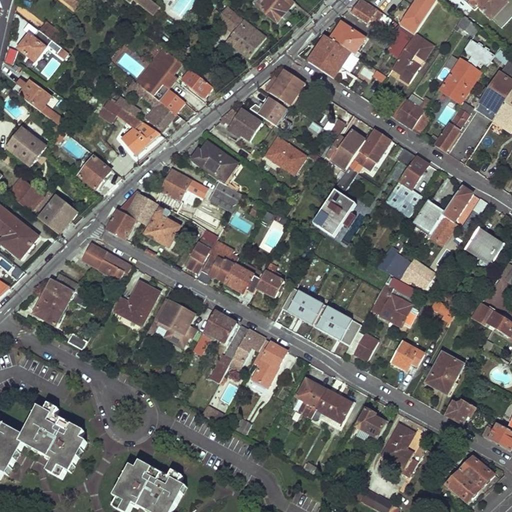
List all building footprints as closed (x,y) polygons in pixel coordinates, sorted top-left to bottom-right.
[(66,0),(65,2),(75,10),(83,0),(66,0)] [(127,0),(131,4),(134,0),(147,10),(154,1),(152,0),(127,0)] [(263,0),(257,8),(278,25),(296,4),(290,0),(263,0)] [(359,0),(351,13),(374,29),(383,15),(373,8),(360,0),(359,0)] [(400,26),(416,37),(441,0),(416,0),(418,2),(400,26)] [(476,9),(479,7),(493,19),(509,1),(508,0),(471,0),(473,1),(470,4),(476,9)] [(162,7),(154,1),(147,10),(155,17),(162,7)] [(383,15),(392,21),(396,15),(387,7),(378,1),(373,8),(383,15)] [(227,41),(249,59),(266,37),(226,6),(218,17),(235,31),(227,41)] [(458,26),(474,39),(480,30),(464,17),(458,26)] [(39,31),(51,41),(58,32),(46,23),(39,31)] [(353,55),(358,58),(369,41),(347,27),(340,36),(338,35),(333,42),(353,55)] [(20,49),(36,62),(49,47),(58,54),(62,50),(58,46),(51,41),(39,31),(34,37),(32,35),(20,49)] [(51,41),(58,46),(65,37),(58,32),(51,41)] [(401,78),(410,84),(420,69),(411,63),(416,57),(424,63),(433,48),(416,37),(396,66),(404,72),(401,78)] [(310,63),(335,80),(353,55),(333,42),(327,38),(310,63)] [(462,61),(443,92),(462,104),(481,74),(475,70),(481,62),(489,68),(496,57),(472,41),(466,52),(474,58),(468,65),(462,61)] [(8,47),(5,62),(16,65),(19,50),(8,47)] [(143,88),(161,101),(170,90),(178,80),(173,76),(182,64),(164,50),(138,83),(143,88)] [(501,51),(497,57),(506,64),(510,59),(501,51)] [(453,68),(458,58),(452,56),(447,66),(453,68)] [(511,59),(501,75),(511,82),(511,59)] [(183,79),(188,67),(182,65),(177,76),(183,79)] [(370,82),(380,89),(388,77),(373,67),(370,72),(375,76),(370,82)] [(184,82),(206,99),(214,88),(193,71),(184,82)] [(268,92),(291,107),(306,85),(288,73),(282,81),(278,79),(268,92)] [(477,111),(495,122),(511,95),(511,82),(501,75),(477,111)] [(22,98),(42,114),(53,99),(33,83),(22,98)] [(171,121),(181,128),(187,123),(177,114),(161,101),(143,88),(139,93),(156,107),(146,120),(162,132),(171,121)] [(161,101),(177,114),(185,104),(186,103),(170,90),(161,101)] [(511,95),(495,122),(494,123),(510,133),(511,129),(511,95)] [(426,97),(420,106),(426,109),(431,100),(426,97)] [(260,116),(277,128),(288,112),(271,99),(260,116)] [(390,115),(397,120),(407,105),(400,100),(390,115)] [(397,120),(414,131),(426,112),(409,101),(407,105),(397,120)] [(120,120),(126,112),(114,104),(108,112),(120,120)] [(128,113),(137,119),(141,112),(132,106),(128,113)] [(231,130),(252,143),(263,125),(243,112),(239,117),(234,111),(223,120),(232,129),(231,130)] [(414,131),(422,136),(433,118),(426,112),(414,131)] [(438,147),(447,153),(468,121),(459,115),(438,147)] [(331,134),(338,139),(347,126),(339,121),(331,134)] [(312,122),(309,129),(318,132),(321,126),(312,122)] [(123,141),(137,157),(160,135),(144,124),(134,131),(131,133),(128,130),(121,136),(124,140),(123,141)] [(8,148),(32,167),(48,148),(24,129),(8,148)] [(66,147),(69,149),(75,140),(63,131),(57,142),(65,148),(66,147)] [(346,174),(353,179),(360,168),(368,173),(374,164),(377,165),(392,142),(376,131),(367,144),(347,172),(346,174)] [(326,159),(347,172),(367,144),(352,134),(346,144),(338,139),(326,159)] [(508,161),(511,150),(511,142),(507,140),(500,157),(508,161)] [(217,182),(221,184),(229,172),(232,174),(238,165),(210,145),(203,154),(201,153),(194,163),(219,180),(217,182)] [(302,156),(319,169),(324,162),(306,150),(302,156)] [(420,204),(408,198),(430,167),(417,158),(389,200),(413,216),(420,204)] [(81,177),(98,190),(112,172),(96,159),(81,177)] [(157,203),(194,224),(200,213),(179,202),(186,190),(201,198),(206,189),(175,173),(157,203)] [(292,183),(304,191),(311,181),(298,174),(292,183)] [(11,196),(31,213),(43,197),(23,180),(11,196)] [(210,197),(233,211),(242,195),(221,184),(217,182),(210,197)] [(453,223),(454,224),(473,195),(463,188),(446,214),(436,229),(439,231),(441,229),(447,232),(453,223)] [(314,225),(335,239),(344,225),(352,214),(357,206),(336,192),(314,225)] [(137,221),(151,229),(158,216),(166,220),(170,212),(139,195),(121,212),(137,221)] [(41,221),(61,237),(79,213),(60,198),(41,221)] [(473,212),(480,217),(488,205),(481,200),(473,212)] [(415,225),(431,236),(436,229),(446,214),(429,203),(415,225)] [(3,246),(25,264),(43,240),(0,205),(0,232),(8,240),(3,246)] [(109,232),(127,241),(137,221),(121,212),(109,232)] [(344,225),(349,229),(357,217),(352,214),(344,225)] [(147,235),(169,248),(180,229),(166,220),(158,216),(151,229),(147,235)] [(273,220),(259,247),(272,253),(286,227),(273,220)] [(219,238),(225,227),(217,222),(211,233),(219,238)] [(467,252),(492,268),(506,246),(481,230),(467,252)] [(209,254),(210,255),(219,238),(211,233),(209,232),(189,269),(199,273),(209,254)] [(305,250),(315,255),(322,241),(313,236),(305,250)] [(75,258),(83,264),(93,245),(90,244),(75,258)] [(83,264),(120,284),(125,275),(127,275),(132,267),(93,245),(83,264)] [(211,277),(226,286),(237,266),(227,261),(226,263),(212,256),(199,281),(207,286),(211,277)] [(379,269),(401,282),(404,277),(411,266),(401,259),(397,265),(386,258),(379,269)] [(436,276),(414,262),(411,266),(433,280),(436,276)] [(249,291),(256,295),(259,290),(264,280),(237,266),(226,286),(247,295),(249,291)] [(433,280),(411,266),(404,277),(426,292),(433,280)] [(259,290),(277,300),(286,285),(280,282),(281,278),(275,275),(273,279),(267,274),(264,280),(259,290)] [(11,279),(16,285),(20,281),(15,275),(11,279)] [(76,295),(86,301),(88,297),(83,294),(85,290),(61,277),(57,284),(76,295)] [(0,299),(11,289),(0,282),(0,299)] [(36,316),(57,328),(72,304),(76,295),(57,284),(54,282),(36,316)] [(396,292),(417,304),(422,295),(400,283),(396,292)] [(116,314),(144,327),(161,295),(142,285),(130,306),(123,303),(116,314)] [(352,344),(363,322),(293,288),(283,311),(352,344)] [(72,304),(85,311),(89,303),(86,301),(76,295),(72,304)] [(375,314),(403,330),(414,310),(385,295),(375,314)] [(194,318),(174,307),(176,303),(168,298),(149,336),(153,338),(161,323),(185,336),(194,318)] [(452,318),(456,309),(435,300),(431,309),(452,318)] [(511,336),(511,325),(480,307),(472,320),(493,332),(495,329),(511,338),(511,336)] [(201,324),(208,328),(216,313),(210,310),(201,324)] [(212,338),(227,346),(238,326),(216,313),(208,328),(195,354),(202,357),(212,338)] [(219,365),(229,371),(250,332),(243,328),(226,358),(224,357),(219,365)] [(221,386),(225,388),(235,369),(240,372),(246,362),(260,337),(250,332),(229,371),(221,386)] [(70,344),(85,352),(89,344),(75,337),(70,344)] [(246,362),(254,366),(267,341),(260,337),(246,362)] [(356,356),(369,363),(380,343),(367,337),(356,356)] [(254,383),(268,392),(289,353),(267,341),(254,366),(260,369),(254,383)] [(414,366),(419,369),(425,357),(404,345),(393,364),(410,374),(414,366)] [(428,385),(449,396),(466,365),(446,355),(428,385)] [(310,418),(312,419),(328,387),(307,375),(296,396),(300,398),(294,408),(310,418)] [(323,419),(340,428),(355,401),(328,387),(312,419),(320,423),(323,419)] [(446,417),(465,428),(470,419),(471,420),(477,410),(461,400),(458,405),(454,403),(446,417)] [(50,473),(64,481),(69,472),(72,474),(89,445),(83,441),(87,435),(58,419),(61,413),(51,407),(47,414),(41,411),(26,438),(22,445),(26,447),(55,463),(50,473)] [(207,407),(206,414),(222,418),(224,412),(207,407)] [(358,429),(378,441),(387,425),(376,420),(377,417),(367,413),(358,429)] [(0,481),(2,483),(6,477),(8,478),(26,447),(22,445),(26,438),(0,423),(0,421),(2,418),(0,416),(0,481)] [(237,435),(245,439),(253,426),(244,422),(237,435)] [(415,434),(414,434),(400,425),(383,456),(407,470),(410,464),(415,454),(407,451),(415,434)] [(483,438),(511,454),(511,453),(511,432),(498,425),(495,429),(490,427),(483,438)] [(462,471),(482,491),(495,477),(475,459),(462,471)] [(314,474),(318,468),(309,462),(305,469),(314,474)] [(145,511),(175,511),(187,490),(181,486),(184,480),(174,474),(170,481),(142,466),(138,472),(133,470),(116,499),(120,501),(115,509),(120,511),(132,511),(135,507),(145,511)] [(449,486),(468,504),(482,491),(462,471),(449,486)] [(353,498),(361,503),(367,492),(359,487),(353,498)] [(379,511),(388,511),(393,502),(370,491),(363,504),(379,511)]
